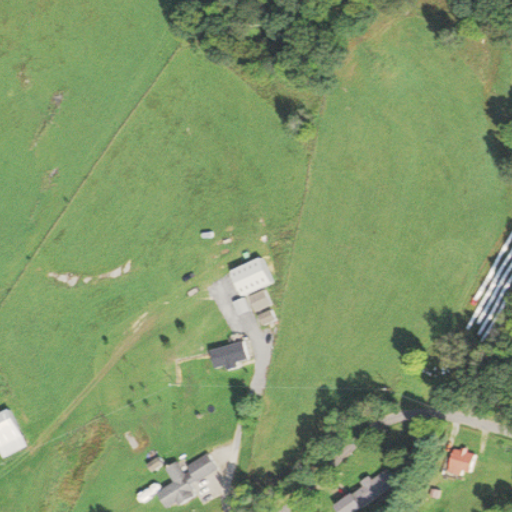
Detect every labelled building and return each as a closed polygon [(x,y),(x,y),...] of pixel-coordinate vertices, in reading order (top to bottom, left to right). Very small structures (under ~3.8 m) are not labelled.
[(213,350),(219,368),(228,365),(230,369),(253,361),(246,340),(213,350)] [(29,446),(13,408),(0,413),(0,448),(4,457),(29,446)] [(473,475),(479,454),(457,448),(451,469),(473,475)] [(199,482),(220,469),(211,453),(190,466),(199,482)] [(171,510),(199,494),(181,461),(164,471),(171,485),(160,491),(171,510)] [(339,503),(345,511),(359,511),(400,483),(389,467),(339,503)]
